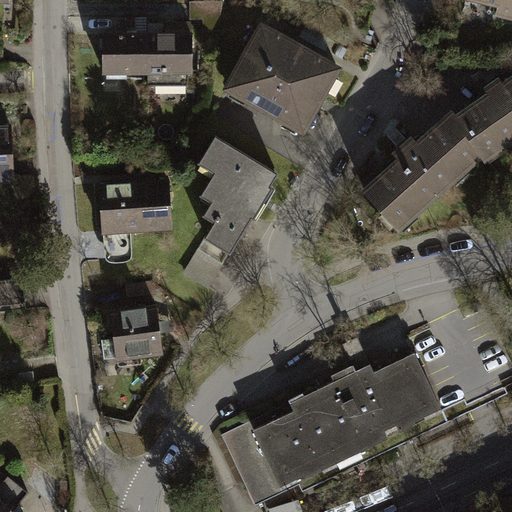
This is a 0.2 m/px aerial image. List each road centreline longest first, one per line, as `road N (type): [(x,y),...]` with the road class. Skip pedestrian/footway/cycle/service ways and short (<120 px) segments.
road 1 (residential): [(58,0),(65,240),(78,361),(95,441),(142,498)]
road 2 (residential): [(304,320),(290,276),(290,225),(373,92),(418,0)]
road 3 (residential): [(142,498),(191,426),(304,320)]
road 4 (residential): [(304,320),(428,272),(511,256)]
road 5 (primary): [(401,511),(511,462)]
